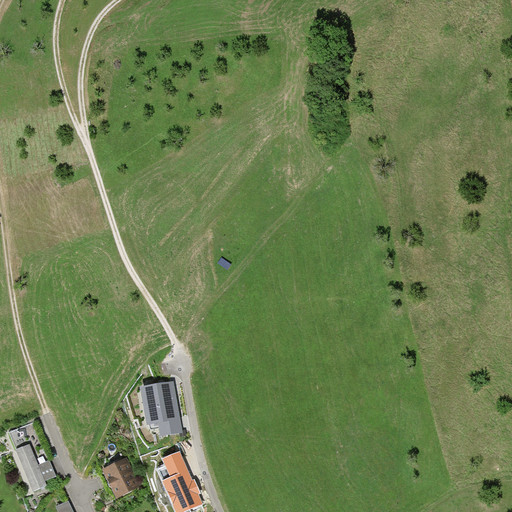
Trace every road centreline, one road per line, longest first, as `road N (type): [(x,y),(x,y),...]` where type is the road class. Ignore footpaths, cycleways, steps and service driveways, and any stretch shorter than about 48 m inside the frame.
road 1 (track): [(122,0),(84,46),(86,145),(125,263),(182,363)]
road 2 (track): [(0,215),(14,316),(46,419)]
road 3 (residential): [(220,511),(182,363)]
road 4 (track): [(86,145),(57,71),(52,40),(62,0)]
road 5 (track): [(235,0),(115,20),(92,32)]
